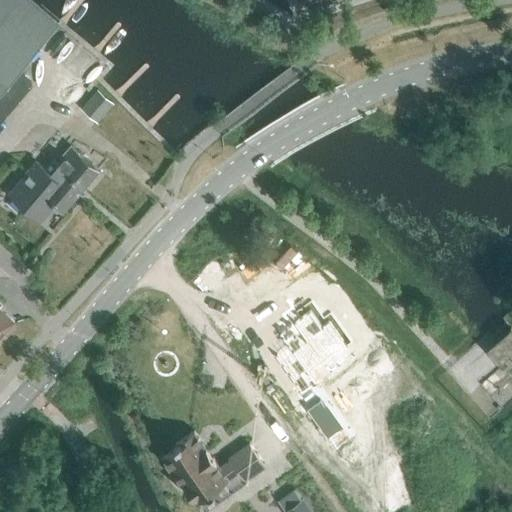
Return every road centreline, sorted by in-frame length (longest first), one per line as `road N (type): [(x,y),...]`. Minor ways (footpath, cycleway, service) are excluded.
road 1 (tertiary): [(0,425),(199,199),(348,95)]
road 2 (tertiary): [(511,51),(348,95)]
